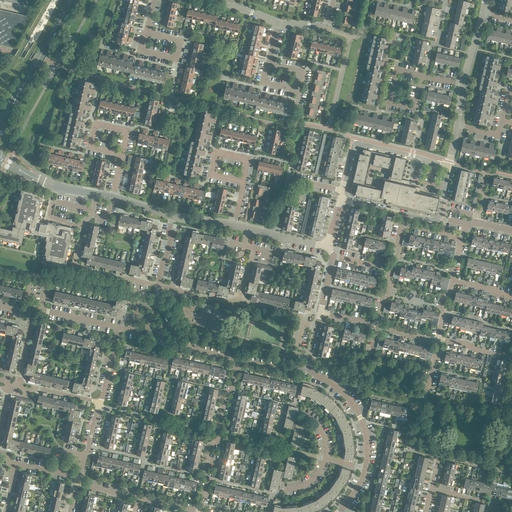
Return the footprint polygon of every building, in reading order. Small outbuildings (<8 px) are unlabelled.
[(467,2),(459,0),(458,4),(457,4),(457,3),(454,3),(454,5),(467,8),(468,8),(466,8),(467,2)] [(511,0),(502,0),(500,10),(511,13),(511,0)] [(165,1),(164,3),(167,4),(168,3),(169,4),(168,8),(176,10),(177,5),(179,5),(179,4),(165,1)] [(359,7),(359,5),(347,2),(346,6),(345,6),(345,5),(344,8),(355,10),(356,6),(359,7)] [(379,16),(381,7),(379,6),(380,2),(377,2),(376,9),(371,8),(370,16),(374,17),(375,15),(379,16)] [(318,9),(319,5),(311,3),(310,8),(308,8),(308,9),(319,11),(320,11),(318,9)] [(467,9),(467,8),(454,5),(453,8),(455,9),(455,8),(457,9),(456,12),(464,14),(466,9),(467,9)] [(0,44),(9,47),(10,47),(16,37),(15,38),(14,38),(12,37),(11,35),(10,33),(10,31),(10,29),(11,28),(12,26),(13,25),(15,24),(17,23),(19,24),(21,24),(22,25),(21,27),(22,27),(30,13),(29,13),(28,16),(0,9),(0,8),(1,7),(1,6),(0,6),(0,44)] [(175,15),(176,10),(168,8),(167,11),(166,12),(165,11),(163,10),(162,13),(176,16),(177,15),(175,15)] [(192,19),(194,11),(189,9),(190,8),(188,8),(186,19),(187,19),(188,18),(192,19)] [(354,15),(355,10),(344,8),(344,10),(345,10),(344,14),(356,17),(357,15),(354,15)] [(319,12),(319,11),(308,9),(307,10),(309,10),(308,15),(316,17),(317,13),(319,12)] [(198,22),(200,10),(199,10),(199,12),(194,11),(192,19),(196,20),(197,22),(198,22)] [(204,22),(206,13),(201,12),(201,11),(200,10),(198,22),(200,21),(204,22)] [(463,19),(464,14),(456,12),(455,16),(454,15),(452,14),(451,17),(465,20),(463,19)] [(176,17),(176,16),(162,13),(162,15),(164,16),(164,15),(165,15),(166,16),(165,20),(173,22),(175,17),(176,17)] [(209,25),(212,13),(211,13),(211,14),(206,13),(204,22),(207,23),(209,25)] [(215,27),(217,19),(218,16),(213,15),(213,13),(212,13),(209,25),(210,25),(212,24),(215,24),(215,27)] [(356,18),(356,17),(344,14),(343,18),(342,17),(341,19),(352,22),(353,18),(356,18)] [(464,21),(465,20),(451,17),(450,20),(453,21),(453,20),(454,20),(453,24),(462,26),(463,20),(464,21)] [(227,30),(228,22),(224,21),(224,19),(223,19),(220,30),(221,30),(223,29),(227,30)] [(351,26),(352,22),(341,19),(341,22),(342,22),(341,26),(354,29),(354,27),(351,26)] [(172,26),(173,22),(165,20),(164,23),(163,24),(163,23),(160,22),(159,25),(174,28),(174,27),(172,26)] [(129,29),(130,25),(124,23),(121,22),(121,21),(120,21),(119,22),(121,22),(120,26),(118,26),(118,27),(129,29)] [(232,33),(235,21),(234,21),(233,23),(228,22),(227,30),(230,31),(231,33),(232,33)] [(236,22),(235,21),(232,33),(233,33),(235,32),(238,33),(240,24),(235,23),(236,22)] [(462,26),(453,24),(450,23),(450,27),(448,26),(446,25),(445,28),(459,31),(458,30),(459,25),(462,26)] [(496,41),(499,28),(497,27),(496,31),(493,31),(491,40),(496,41)] [(459,32),(459,31),(445,28),(445,31),(447,32),(447,31),(448,31),(448,35),(456,37),(457,32),(459,32)] [(430,35),(431,32),(422,30),(421,35),(434,38),(435,36),(430,35)] [(288,35),(291,36),(291,35),(292,35),(292,36),(291,40),(300,42),(301,37),(303,37),(303,36),(288,32),(288,35)] [(455,42),(456,37),(448,35),(447,38),(445,38),(446,38),(443,37),(443,40),(456,43),(455,42)] [(374,36),(370,52),(381,55),(382,55),(385,56),(386,54),(384,53),(382,54),(384,49),(387,50),(388,45),(385,45),(386,40),(387,41),(389,42),(389,39),(374,36)] [(316,51),(318,42),(313,41),(313,40),(312,39),(309,51),(310,51),(312,50),(316,51)] [(299,46),(300,42),(291,40),(291,43),(286,42),(286,45),(300,48),(300,47),(299,46)] [(426,45),(427,42),(418,40),(417,45),(416,45),(415,45),(429,49),(429,46),(427,45),(427,46),(426,45)] [(456,44),(456,43),(443,40),(442,43),(444,43),(446,43),(445,47),(453,49),(455,43),(456,44)] [(321,54),(324,42),(323,42),(323,44),(318,42),(316,51),(319,52),(321,54)] [(328,54),(330,45),(325,44),(325,42),(324,42),(321,54),(322,54),(324,53),(328,54)] [(300,49),(300,48),(286,45),(285,47),(290,48),(289,51),(297,53),(298,48),(300,49)] [(333,57),(336,45),(335,45),(334,46),(330,45),(328,54),(331,54),(332,56),(333,57)] [(337,45),(336,45),(333,57),(334,57),(335,55),(339,56),(341,48),(336,47),(337,45)] [(428,51),(429,49),(415,45),(415,46),(417,46),(416,52),(424,54),(425,50),(426,50),(426,51),(428,51)] [(98,65),(114,69),(117,57),(118,53),(115,53),(115,55),(116,56),(111,55),(112,52),(107,51),(107,54),(102,53),(103,52),(104,50),(101,50),(100,53),(98,65)] [(296,58),(297,53),(289,51),(288,55),(283,54),(283,56),(297,60),(298,59),(296,58)] [(382,55),(381,55),(370,52),(366,69),(369,70),(380,72),(381,72),(383,71),(382,70),(380,69),(379,70),(380,66),(383,66),(384,62),(381,61),(382,56),(383,58),(385,58),(385,56),(382,55)] [(423,57),(424,54),(416,52),(414,57),(413,57),(426,60),(427,57),(425,57),(424,57),(423,57)] [(114,69),(130,73),(131,73),(133,63),(134,64),(135,63),(136,61),(134,57),(132,57),(131,59),(132,60),(127,59),(128,56),(124,55),(123,58),(118,57),(119,56),(120,54),(118,53),(117,57),(114,69)] [(440,64),(443,54),(437,53),(435,61),(438,62),(438,64),(437,63),(437,64),(440,64)] [(446,64),(448,56),(443,54),(440,64),(443,65),(443,63),(446,64)] [(487,56),(483,73),(493,75),(495,75),(498,76),(498,74),(496,73),(495,74),(496,69),(500,70),(501,66),(497,65),(498,60),(499,62),(501,62),(502,60),(498,59),(487,56)] [(425,63),(426,60),(413,57),(413,58),(414,58),(413,64),(421,66),(422,62),(423,62),(423,63),(425,63)] [(461,58),(454,57),(452,67),(455,68),(454,67),(455,66),(459,67),(461,58)] [(130,76),(146,79),(149,69),(149,67),(150,64),(148,63),(147,66),(148,67),(143,66),(144,62),(139,61),(139,65),(134,64),(133,63),(131,73),(130,73),(130,76)] [(146,79),(163,83),(166,71),(166,68),(164,67),(163,69),(164,71),(159,70),(160,66),(156,65),(155,69),(150,67),(152,67),(152,65),(150,64),(149,67),(149,69),(146,79)] [(315,73),(314,76),(325,78),(326,74),(329,75),(329,73),(317,70),(316,74),(315,74),(315,73)] [(380,72),(369,70),(365,86),(376,88),(377,89),(381,89),(381,87),(379,87),(378,88),(379,83),(382,84),(383,79),(380,78),(381,73),(382,75),(384,75),(384,74),(383,71),(381,72),(380,72)] [(495,75),(493,75),(483,73),(479,89),(482,90),(492,92),(494,93),(497,93),(495,90),(493,90),(491,91),(492,86),(496,87),(497,82),(493,81),(494,77),(495,78),(497,78),(498,76),(495,75)] [(324,82),(325,78),(314,76),(314,78),(315,78),(314,82),(327,85),(327,83),(324,82)] [(81,80),(78,97),(90,100),(93,100),(93,98),(91,98),(90,98),(91,94),(94,94),(95,90),(92,89),(93,84),(94,86),(96,86),(97,82),(96,80),(85,78),(84,81),(81,80)] [(226,86),(223,97),(240,101),(242,90),(243,89),(243,86),(241,85),(241,87),(241,89),(237,88),(238,84),(233,83),(232,87),(227,85),(229,85),(229,82),(227,82),(226,86)] [(326,86),(327,85),(314,82),(313,86),(312,85),(313,85),(312,85),(312,88),(322,90),(323,86),(326,86)] [(242,90),(240,101),(256,105),(259,94),(259,93),(260,90),(259,89),(257,89),(257,91),(258,92),(253,91),(254,88),(249,87),(248,90),(244,89),(245,88),(246,86),(243,86),(243,89),(242,90)] [(380,92),(381,89),(377,89),(376,88),(365,86),(362,102),(377,106),(377,103),(375,103),(374,104),(375,99),(379,100),(380,95),(376,95),(377,90),(378,91),(380,92)] [(322,94),(322,90),(312,88),(311,90),(312,90),(312,94),(324,96),(324,95),(322,94)] [(432,101),(434,92),(430,92),(431,90),(432,88),(429,88),(425,101),(426,101),(427,100),(432,101)] [(256,105),(255,108),(272,112),(274,101),(276,96),(273,96),(273,98),(274,99),(269,98),(270,95),(265,94),(264,97),(260,96),(261,95),(262,93),(260,90),(259,93),(259,94),(256,105)] [(437,104),(441,90),(437,90),(437,92),(438,92),(437,93),(434,92),(432,101),(437,102),(437,104)] [(444,104),(446,95),(442,94),(442,93),(443,93),(443,91),(441,90),(437,104),(438,104),(438,102),(444,104)] [(492,92),(482,90),(478,106),(489,109),(490,109),(493,110),(494,107),(492,107),(490,108),(491,103),(495,104),(496,99),(492,99),(493,94),(495,95),(496,96),(497,94),(497,93),(494,93),(492,92)] [(449,107),(452,93),(449,92),(449,95),(449,96),(446,95),(444,104),(449,105),(448,106),(449,107)] [(324,98),(324,96),(312,94),(311,97),(310,97),(309,99),(320,102),(321,98),(324,98)] [(274,101),(272,112),(289,115),(292,100),(290,100),(289,102),(290,103),(285,102),(286,98),(282,97),(281,101),(276,100),(277,99),(278,97),(276,96),(274,101)] [(78,97),(74,113),(88,117),(89,116),(90,115),(87,114),(86,115),(87,110),(91,111),(92,106),(88,106),(89,101),(90,102),(92,103),(93,100),(90,100),(78,97)] [(104,111),(107,100),(106,99),(105,101),(100,100),(98,108),(102,109),(103,111),(104,111)] [(319,106),(320,102),(309,99),(309,102),(309,101),(310,102),(309,105),(321,108),(322,106),(319,106)] [(110,111),(112,103),(107,101),(108,100),(107,100),(104,111),(105,111),(107,110),(110,111)] [(116,114),(119,102),(118,102),(117,104),(112,103),(110,111),(114,112),(115,114),(116,114)] [(122,114),(124,105),(119,104),(119,102),(116,114),(117,114),(118,113),(122,114)] [(128,117),(130,105),(129,105),(129,106),(124,105),(122,114),(126,114),(127,116),(128,117)] [(131,105),(130,105),(128,117),(130,116),(134,116),(135,111),(136,108),(131,107),(131,105)] [(321,110),(321,108),(309,105),(308,109),(307,109),(307,108),(306,111),(317,113),(318,109),(321,110)] [(490,109),(489,109),(478,106),(474,123),(489,126),(490,124),(488,123),(486,124),(487,119),(491,120),(492,116),(488,115),(490,110),(491,112),(493,112),(493,110),(490,109)] [(202,109),(198,126),(209,128),(210,129),(213,129),(214,127),(212,127),(210,127),(212,123),(215,123),(216,119),(213,118),(214,113),(215,115),(217,115),(217,113),(202,109)] [(316,118),(317,113),(306,111),(306,113),(307,113),(306,117),(319,120),(319,118),(316,118)] [(71,112),(67,129),(78,131),(79,132),(82,133),(83,130),(81,130),(79,131),(80,126),(84,127),(85,122),(81,121),(83,117),(84,118),(85,118),(88,117),(74,113),(71,112)] [(441,115),(433,113),(432,117),(431,117),(431,116),(429,116),(428,119),(441,122),(442,121),(440,121),(441,115)] [(391,122),(389,122),(387,131),(392,132),(395,119),(392,118),(391,122)] [(403,125),(416,128),(417,125),(415,125),(413,125),(414,121),(406,119),(405,125),(403,125)] [(441,122),(428,119),(427,121),(430,122),(430,121),(431,122),(430,125),(439,127),(440,122),(441,122)] [(416,131),(416,128),(403,125),(403,126),(404,126),(403,131),(412,133),(412,130),(414,130),(414,131),(416,131)] [(437,132),(439,127),(430,125),(429,129),(428,128),(426,127),(425,130),(439,133),(437,132)] [(198,126),(194,142),(203,144),(209,146),(210,145),(210,143),(208,143),(207,144),(208,139),(211,140),(212,135),(209,135),(210,130),(211,131),(213,132),(213,129),(210,129),(209,128),(198,126)] [(225,139),(228,128),(227,127),(226,129),(221,128),(219,136),(223,137),(224,139),(225,139)] [(231,139),(233,131),(228,129),(229,128),(228,128),(225,139),(226,139),(228,138),(231,139)] [(67,129),(63,146),(78,149),(79,147),(77,146),(75,147),(77,142),(80,143),(81,138),(78,138),(79,133),(80,134),(82,135),(82,133),(79,132),(78,131),(67,129)] [(269,134),(283,138),(284,136),(281,135),(280,136),(279,135),(280,131),(272,129),(271,134),(269,134)] [(237,142),(239,130),(238,132),(233,131),(231,139),(235,140),(236,142),(237,142)] [(243,142),(245,133),(240,132),(240,131),(239,130),(237,142),(239,141),(243,142)] [(439,134),(439,133),(425,130),(425,133),(427,134),(427,133),(428,133),(427,137),(436,139),(437,134),(439,134)] [(411,137),(412,133),(403,131),(402,137),(400,136),(400,137),(414,140),(414,137),(412,136),(412,137),(411,137)] [(249,145),(251,133),(250,133),(250,134),(245,133),(243,142),(247,143),(248,144),(249,145)] [(252,133),(251,133),(249,145),(251,144),(255,144),(257,136),(252,135),(252,133)] [(283,140),(283,138),(269,134),(268,135),(270,136),(269,141),(277,143),(278,139),(279,138),(280,139),(283,140)] [(344,138),(331,135),(322,176),(335,179),(339,160),(343,161),(343,158),(340,157),(344,138)] [(413,143),(414,140),(400,137),(402,138),(400,143),(409,145),(410,141),(411,142),(413,143)] [(435,144),(436,139),(427,137),(427,140),(425,140),(425,139),(423,139),(423,142),(436,145),(436,144),(435,144)] [(191,141),(187,158),(198,160),(199,161),(203,162),(203,159),(201,159),(200,160),(201,155),(204,156),(205,151),(202,150),(203,145),(204,147),(206,148),(209,146),(203,144),(194,142),(191,141)] [(276,146),(277,143),(269,141),(268,146),(266,145),(266,146),(280,149),(281,147),(278,147),(277,147),(276,146)] [(436,146),(436,145),(423,142),(422,145),(424,145),(426,145),(425,149),(433,151),(434,145),(436,146)] [(280,152),(280,149),(266,146),(266,147),(267,147),(266,153),(275,155),(275,151),(276,150),(277,151),(280,152)] [(360,154),(358,159),(354,179),(364,182),(369,162),(373,163),(373,164),(372,164),(372,165),(379,166),(378,166),(378,164),(393,167),(390,182),(385,181),(384,185),(379,184),(377,189),(358,185),(353,184),(351,194),(355,195),(383,202),(383,200),(385,201),(386,200),(386,199),(388,199),(387,203),(388,203),(387,205),(430,215),(431,213),(435,214),(436,212),(437,212),(437,211),(436,210),(439,198),(439,197),(419,192),(420,190),(417,189),(416,188),(410,186),(411,182),(401,179),(406,159),(364,150),(363,150),(363,151),(363,153),(364,153),(364,155),(360,154)] [(198,160),(187,158),(184,174),(199,178),(200,176),(197,175),(196,176),(197,171),(201,172),(202,167),(198,167),(199,162),(200,163),(202,164),(203,162),(199,161),(198,160)] [(263,173),(266,159),(264,158),(263,161),(264,161),(264,162),(263,163),(259,162),(257,170),(262,171),(262,173),(263,173)] [(110,163),(106,162),(96,159),(95,160),(97,161),(96,166),(104,168),(105,164),(109,165),(110,163)] [(269,173),(271,164),(267,164),(267,163),(268,162),(268,159),(266,159),(263,173),(264,173),(264,172),(269,173)] [(274,176),(278,162),(276,161),(275,164),(275,165),(271,164),(269,173),(274,174),(274,176)] [(280,162),(278,162),(274,176),(276,176),(276,174),(281,176),(283,167),(279,166),(278,165),(279,165),(280,162)] [(103,171),(104,168),(96,166),(95,171),(93,170),(93,171),(107,174),(108,172),(103,171)] [(465,203),(472,173),(460,170),(459,172),(460,173),(459,178),(458,178),(458,179),(454,178),(453,181),(457,182),(458,182),(457,188),(455,188),(454,192),(456,192),(455,198),(453,198),(453,200),(465,203)] [(107,177),(107,174),(93,171),(93,172),(94,173),(93,177),(101,179),(102,176),(107,177)] [(101,183),(101,179),(93,177),(92,182),(90,182),(90,183),(104,186),(105,184),(101,183)] [(166,180),(167,177),(165,177),(164,182),(161,181),(158,191),(163,192),(162,193),(163,193),(166,180)] [(183,198),(186,187),(186,185),(187,182),(185,181),(184,186),(181,186),(179,195),(183,196),(182,198),(183,198)] [(193,200),(196,189),(197,184),(195,184),(194,185),(193,188),(191,188),(188,198),(193,199),(192,200),(193,200)] [(204,191),(201,191),(201,190),(198,190),(199,186),(199,185),(197,184),(196,189),(193,200),(194,201),(194,199),(199,200),(200,195),(203,196),(204,191)] [(256,187),(255,190),(266,193),(267,189),(270,189),(270,187),(258,185),(257,187),(256,187)] [(216,192),(215,193),(227,196),(227,195),(226,194),(227,190),(218,188),(217,193),(216,192)] [(64,265),(64,262),(65,260),(66,260),(68,251),(67,251),(68,246),(69,246),(71,238),(70,238),(71,232),(72,233),(74,228),(64,226),(62,226),(58,225),(57,226),(52,225),(52,223),(52,224),(50,224),(50,225),(39,223),(40,219),(39,218),(40,211),(39,211),(41,204),(39,204),(41,199),(42,199),(43,195),(22,190),(21,194),(22,194),(21,200),(20,199),(18,208),(19,208),(18,213),(16,213),(14,221),(16,222),(14,227),(13,227),(12,231),(0,227),(0,239),(4,240),(3,241),(12,243),(12,242),(17,243),(17,244),(21,245),(25,232),(29,233),(29,231),(34,233),(34,234),(46,237),(46,241),(47,241),(45,248),(47,248),(45,255),(46,255),(45,260),(44,260),(43,265),(64,270),(65,265),(64,265)] [(265,197),(266,193),(255,190),(254,195),(256,195),(255,196),(268,199),(268,198),(265,197)] [(227,197),(227,196),(215,193),(215,194),(217,195),(216,200),(224,202),(225,198),(227,197)] [(318,195),(316,200),(308,235),(321,238),(325,220),(329,220),(329,217),(326,217),(330,198),(318,195)] [(267,201),(268,199),(255,196),(255,199),(253,199),(253,202),(263,205),(264,200),(267,201)] [(223,205),(224,202),(216,200),(214,204),(213,204),(213,205),(224,208),(224,207),(223,205)] [(492,213),(492,211),(494,200),(492,200),(492,201),(489,201),(486,211),(492,213)] [(262,209),(263,205),(253,202),(252,206),(253,206),(253,208),(265,211),(265,209),(262,209)] [(224,208),(213,205),(212,206),(214,206),(213,212),(221,213),(222,210),(224,208)] [(260,220),(261,216),(250,214),(249,218),(250,218),(250,220),(262,223),(263,221),(260,220)] [(128,229),(131,218),(120,215),(119,219),(117,218),(115,225),(128,228),(128,229)] [(134,229),(137,215),(135,215),(135,217),(135,218),(135,219),(131,218),(128,229),(129,229),(129,227),(134,228),(134,229)] [(157,226),(154,226),(152,225),(153,221),(147,220),(147,222),(142,220),(140,229),(147,231),(147,233),(155,235),(157,226)] [(98,233),(98,232),(85,229),(84,231),(87,232),(88,231),(88,235),(96,237),(97,232),(98,233)] [(201,243),(203,235),(198,233),(199,232),(193,230),(192,234),(186,233),(184,242),(193,244),(194,241),(201,243)] [(413,247),(415,236),(417,230),(415,230),(414,233),(415,233),(414,235),(413,236),(410,235),(409,238),(409,241),(408,244),(408,246),(413,247)] [(154,239),(155,235),(147,233),(146,238),(145,237),(145,238),(158,241),(158,239),(156,238),(155,239),(154,239)] [(433,249),(435,241),(436,238),(437,235),(435,234),(434,238),(433,240),(430,240),(428,248),(428,250),(433,252),(433,249)] [(481,249),(484,237),(482,236),(482,238),(479,237),(477,246),(476,248),(481,249)] [(224,240),(214,237),(211,248),(212,248),(212,247),(222,250),(221,253),(224,254),(227,243),(224,243),(224,240)] [(445,243),(446,237),(445,237),(444,240),(444,241),(443,242),(443,243),(440,242),(438,251),(438,253),(443,254),(443,252),(445,243)] [(503,252),(505,242),(506,239),(504,238),(503,243),(500,242),(498,250),(503,252)] [(96,243),(82,240),(82,242),(84,242),(85,242),(86,242),(85,246),(94,248),(95,243),(96,243)] [(152,249),(153,245),(144,243),(143,248),(142,248),(156,252),(156,249),(154,249),(153,250),(152,249)] [(92,265),(94,256),(92,255),(94,248),(85,246),(84,251),(82,250),(81,256),(85,257),(84,263),(92,265)] [(193,249),(179,246),(179,248),(181,248),(182,248),(183,248),(182,252),(191,254),(192,249),(193,249)] [(293,263),(295,254),(291,253),(284,251),(284,255),(281,254),(278,265),(281,265),(282,262),(292,264),(292,265),(293,265),(293,263)] [(149,260),(150,256),(142,254),(141,259),(140,258),(140,259),(153,262),(154,260),(151,259),(150,260),(149,260)] [(311,257),(306,256),(304,265),(311,267),(311,269),(319,271),(321,262),(316,261),(317,257),(311,255),(311,257)] [(103,267),(105,258),(100,257),(100,256),(96,270),(98,270),(99,268),(98,267),(98,266),(103,267)] [(190,260),(190,259),(177,256),(176,258),(179,259),(180,258),(181,258),(180,262),(188,265),(189,260),(190,260)] [(113,270),(115,261),(110,260),(110,259),(107,272),(109,273),(109,271),(109,270),(109,269),(113,270)] [(124,272),(126,263),(121,262),(121,261),(117,275),(119,275),(120,273),(119,272),(119,271),(124,272)] [(340,269),(337,268),(334,279),(340,280),(344,263),(342,262),(341,266),(340,269)] [(230,268),(230,269),(243,272),(244,270),(242,269),(240,270),(241,265),(232,263),(231,268),(230,268)] [(146,275),(148,266),(139,264),(139,266),(131,265),(129,273),(134,275),(134,276),(140,278),(141,274),(146,275)] [(262,268),(272,270),(273,267),(257,264),(256,266),(253,266),(252,271),(260,273),(262,268)] [(404,277),(407,265),(405,264),(404,268),(401,268),(400,270),(400,273),(399,276),(404,277)] [(416,277),(419,264),(416,264),(416,268),(412,267),(411,270),(412,270),(410,276),(411,276),(416,277)] [(426,279),(429,267),(427,266),(426,270),(423,270),(421,278),(426,279)] [(188,270),(174,267),(174,269),(176,269),(177,269),(178,269),(177,273),(186,275),(187,270),(188,270)] [(431,267),(429,267),(426,279),(425,282),(431,283),(431,281),(433,275),(434,272),(430,271),(431,267)] [(318,275),(319,271),(311,269),(310,274),(309,273),(308,274),(322,277),(323,275),(320,274),(319,275),(318,275)] [(436,285),(439,272),(437,272),(436,276),(433,275),(431,281),(431,283),(430,283),(436,285)] [(186,277),(186,275),(177,273),(176,278),(175,282),(178,282),(180,281),(181,282),(180,287),(186,288),(186,286),(191,288),(193,279),(186,277)] [(237,280),(238,276),(229,274),(228,279),(227,279),(241,282),(241,280),(239,280),(238,280),(237,280)] [(316,285),(317,281),(308,279),(307,284),(306,284),(320,287),(320,285),(318,285),(317,286),(316,285)] [(206,291),(208,282),(204,281),(204,280),(203,280),(200,294),(202,294),(203,292),(202,291),(202,290),(206,291)] [(256,301),(258,292),(256,291),(258,284),(249,282),(248,287),(246,286),(245,292),(250,293),(250,295),(248,296),(248,299),(256,301)] [(217,294),(219,285),(214,284),(214,283),(211,296),(213,297),(213,295),(213,293),(217,294)] [(234,295),(236,287),(227,285),(227,287),(219,285),(217,294),(222,295),(222,297),(227,298),(229,293),(230,293),(231,294),(234,295)] [(314,296),(315,292),(306,290),(305,295),(304,294),(304,295),(317,298),(318,296),(316,295),(314,296)] [(115,306),(113,305),(111,314),(120,316),(121,313),(120,311),(120,310),(125,311),(127,305),(125,305),(126,300),(117,298),(115,306)] [(395,312),(398,300),(396,299),(395,303),(391,302),(391,305),(390,308),(389,311),(395,312)] [(310,311),(312,302),(303,300),(303,302),(295,300),(293,309),(298,310),(298,312),(304,314),(305,309),(310,311)] [(202,302),(200,316),(206,317),(207,315),(211,315),(213,304),(202,302)] [(405,317),(408,305),(405,304),(405,308),(402,308),(401,308),(400,313),(399,316),(405,317)] [(426,319),(429,307),(427,306),(426,310),(423,310),(422,313),(421,318),(421,321),(426,322),(426,319)] [(415,320),(418,307),(416,307),(415,311),(412,310),(410,319),(415,320)] [(348,339),(350,329),(351,326),(352,323),(350,323),(348,330),(344,329),(342,340),(347,341),(348,339)] [(12,326),(7,325),(5,334),(13,335),(12,338),(21,340),(23,331),(20,330),(19,331),(17,331),(19,326),(13,324),(12,326)] [(46,329),(33,326),(32,328),(34,328),(35,327),(36,328),(35,332),(44,334),(45,329),(46,329)] [(67,344),(70,330),(68,330),(67,332),(68,333),(68,334),(63,333),(61,342),(67,343),(66,344),(67,344)] [(77,346),(81,333),(78,332),(78,335),(79,336),(78,336),(74,336),(72,344),(77,345),(77,346)] [(388,348),(391,336),(389,335),(388,338),(389,338),(388,339),(385,338),(384,341),(383,344),(383,347),(388,348)] [(44,340),(44,339),(30,336),(30,338),(32,339),(33,338),(34,338),(33,342),(42,344),(43,340),(44,340)] [(90,339),(85,338),(83,347),(90,348),(90,351),(99,353),(101,344),(97,343),(96,344),(95,344),(96,339),(90,337),(90,339)] [(399,351),(402,338),(400,337),(399,340),(399,341),(396,341),(393,352),(398,353),(399,351)] [(409,353),(412,340),(410,340),(410,343),(409,344),(406,343),(404,352),(409,353)] [(420,355),(423,343),(421,342),(420,345),(420,346),(417,346),(415,354),(420,355)] [(41,350),(28,347),(27,349),(29,349),(31,349),(30,353),(39,355),(40,350),(41,350)] [(98,357),(99,353),(90,351),(89,355),(88,355),(88,356),(101,359),(102,357),(100,356),(99,356),(98,357)] [(470,369),(474,354),(471,353),(471,357),(467,356),(465,365),(465,367),(470,369)] [(176,369),(179,357),(177,356),(176,358),(173,357),(171,366),(171,368),(176,369)] [(481,360),(478,359),(475,370),(481,371),(484,356),(482,356),(481,360)] [(39,361),(39,360),(25,357),(25,359),(27,360),(28,359),(29,359),(28,363),(37,365),(38,361),(39,361)] [(95,367),(96,363),(87,361),(86,366),(85,366),(99,369),(99,367),(97,367),(96,367),(95,367)] [(35,382),(37,373),(35,373),(37,365),(28,363),(27,368),(25,368),(24,374),(29,375),(28,377),(28,376),(27,377),(26,380),(35,382)] [(93,378),(94,374),(85,372),(84,376),(83,376),(83,377),(96,380),(97,378),(95,377),(93,378)] [(454,389),(457,377),(455,376),(455,378),(452,377),(450,385),(449,388),(454,389)] [(465,391),(468,379),(466,378),(465,380),(462,379),(460,390),(465,391)] [(64,379),(63,379),(61,388),(67,390),(67,386),(70,387),(72,382),(64,380),(64,379)] [(476,382),(473,382),(470,392),(476,394),(478,381),(476,381),(476,382)] [(89,392),(91,384),(83,382),(82,384),(74,382),(72,391),(77,392),(77,394),(83,395),(84,390),(86,390),(85,391),(86,392),(89,392)] [(317,401),(316,401),(321,393),(317,390),(318,388),(314,386),(312,385),(303,383),(302,385),(300,385),(297,399),(299,399),(300,394),(309,396),(315,400),(314,402),(316,403),(317,401)] [(42,406),(45,393),(43,392),(43,395),(43,396),(39,395),(37,404),(42,405),(42,406)] [(330,412),(329,411),(336,405),(333,402),(335,400),(332,397),(330,395),(326,393),(325,395),(321,393),(316,401),(317,401),(323,405),(328,410),(327,412),(328,414),(330,412)] [(53,409),(56,395),(54,395),(53,397),(54,398),(54,399),(49,398),(47,407),(52,408),(52,409),(53,409)] [(63,411),(66,398),(64,397),(64,399),(64,400),(64,401),(60,400),(58,409),(63,410),(63,411)] [(79,405),(70,403),(68,411),(71,412),(69,419),(78,422),(79,417),(81,417),(82,411),(77,410),(77,409),(78,408),(79,405)] [(339,425),(347,421),(345,417),(347,416),(346,412),(344,410),(341,407),(339,409),(336,405),(329,411),(330,412),(335,418),(338,424),(336,425),(337,427),(339,426),(339,425)] [(298,408),(289,406),(284,427),(292,429),(293,425),(294,426),(289,445),(299,447),(304,426),(294,424),(298,408)] [(77,426),(78,422),(69,419),(68,424),(67,424),(67,425),(80,428),(81,426),(78,425),(77,426)] [(344,441),(353,440),(352,435),(355,435),(354,431),(353,428),(352,424),(349,425),(347,421),(339,425),(339,426),(342,433),(344,440),(341,441),(342,443),(344,443),(344,441)] [(270,435),(271,429),(263,427),(260,427),(259,432),(270,435)] [(74,436),(75,432),(66,430),(65,435),(64,435),(78,438),(78,436),(76,436),(75,436),(74,436)] [(17,450),(19,441),(12,440),(12,438),(3,436),(1,444),(4,445),(6,444),(7,444),(6,449),(12,451),(12,449),(17,450)] [(191,444),(194,445),(204,447),(204,445),(203,444),(203,441),(193,439),(191,444)] [(356,455),(357,451),(357,448),(356,444),(354,445),(353,440),(344,441),(344,443),(345,450),(344,457),(342,457),(341,459),(344,459),(344,458),(353,460),(354,455),(356,455)] [(28,452),(30,444),(25,443),(25,442),(22,455),(24,456),(24,453),(23,452),(24,451),(28,452)] [(227,442),(226,447),(234,449),(236,450),(238,444),(227,442)] [(38,455),(40,446),(35,445),(36,444),(35,444),(32,458),(34,458),(35,456),(34,455),(34,454),(38,455)] [(46,446),(43,460),(45,460),(45,458),(44,457),(45,456),(49,457),(51,449),(46,447),(46,446)] [(102,465),(104,457),(104,455),(102,454),(101,456),(99,455),(98,458),(94,457),(92,466),(96,467),(97,464),(102,465)] [(115,459),(116,454),(113,454),(113,456),(113,457),(112,458),(112,459),(109,458),(107,466),(107,469),(112,470),(113,468),(115,459)] [(123,470),(126,457),(124,456),(123,459),(124,459),(124,460),(123,461),(122,461),(120,460),(118,469),(123,470)] [(274,469),(269,491),(278,493),(282,477),(292,479),(297,458),(287,456),(283,475),(281,475),(282,471),(274,469)] [(419,456),(418,461),(427,464),(427,465),(430,465),(430,463),(428,462),(429,458),(419,456)] [(136,464),(137,459),(134,459),(134,461),(134,462),(133,463),(133,464),(130,463),(128,471),(128,474),(133,475),(136,464)] [(148,480),(151,467),(148,466),(147,471),(144,470),(142,479),(148,480)] [(349,482),(350,480),(352,476),(349,475),(350,470),(342,467),(342,466),(340,466),(339,468),(341,469),(339,476),(335,482),(334,483),(342,488),(344,484),(347,486),(349,482)] [(454,475),(455,470),(446,468),(446,467),(444,466),(443,468),(446,469),(445,473),(454,475)] [(425,473),(426,469),(417,467),(416,472),(425,474),(425,475),(427,476),(428,474),(425,473)] [(160,474),(161,469),(159,468),(158,473),(155,473),(153,481),(158,482),(160,474)] [(168,487),(171,474),(172,471),(169,471),(168,476),(165,475),(163,483),(163,486),(168,487)] [(22,473),(21,481),(30,483),(32,476),(22,473)] [(179,490),(182,477),(182,474),(180,473),(179,478),(176,478),(174,488),(179,490)] [(230,476),(228,475),(219,473),(218,479),(229,481),(230,476)] [(189,492),(192,479),(193,476),(190,476),(189,481),(187,480),(184,491),(189,492)] [(451,486),(453,480),(443,478),(444,477),(441,476),(441,479),(443,479),(442,484),(451,486)] [(423,483),(424,479),(414,477),(413,482),(422,485),(422,486),(425,486),(425,484),(423,483)] [(329,490),(324,494),(323,495),(328,502),(332,499),(334,501),(337,499),(339,497),(341,493),(339,492),(342,488),(334,483),(335,482),(333,480),(332,482),(334,484),(329,490)] [(474,490),(476,481),(471,480),(469,489),(468,489),(467,491),(469,492),(470,489),(474,490)] [(29,491),(30,483),(21,481),(19,488),(29,491)] [(55,481),(53,489),(63,491),(65,483),(55,481)] [(485,493),(487,483),(481,482),(479,491),(478,491),(478,494),(480,494),(480,492),(485,493)] [(506,497),(508,488),(509,483),(504,482),(503,487),(500,496),(499,496),(499,498),(501,499),(501,496),(506,497)] [(495,495),(497,486),(492,485),(490,494),(489,494),(488,496),(490,497),(491,494),(495,495)] [(418,495),(419,490),(419,489),(412,488),(407,486),(406,492),(408,493),(418,495)] [(27,498),(29,491),(19,488),(17,496),(27,498)] [(63,491),(53,489),(51,488),(50,495),(52,496),(61,498),(63,491)] [(85,494),(84,501),(93,503),(96,504),(97,496),(91,494),(92,491),(87,490),(86,494),(85,494)] [(309,503),(308,503),(311,511),(316,510),(316,511),(318,511),(321,511),(323,510),(326,507),(325,505),(328,502),(323,495),(324,494),(322,492),(320,494),(322,496),(316,500),(309,503)] [(442,495),(441,500),(450,502),(452,503),(454,497),(442,495)] [(25,505),(27,498),(17,496),(16,503),(25,505)] [(60,505),(61,498),(52,496),(50,503),(60,505)] [(291,511),(291,507),(293,507),(292,505),(290,505),(290,507),(283,508),(274,506),(275,501),(273,500),(270,511),(291,511)] [(92,510),(93,503),(84,501),(82,507),(92,510)] [(293,507),(291,507),(291,511),(310,511),(311,511),(308,503),(309,503),(308,501),(306,502),(307,504),(300,506),(293,507)] [(118,502),(117,508),(126,511),(128,504),(118,502)] [(475,502),(474,508),(483,510),(483,511),(486,511),(486,509),(484,509),(485,504),(475,502)] [(25,505),(16,503),(14,510),(21,511),(25,511),(27,506),(25,505)] [(54,511),(58,511),(60,505),(50,503),(48,510),(54,511)]
